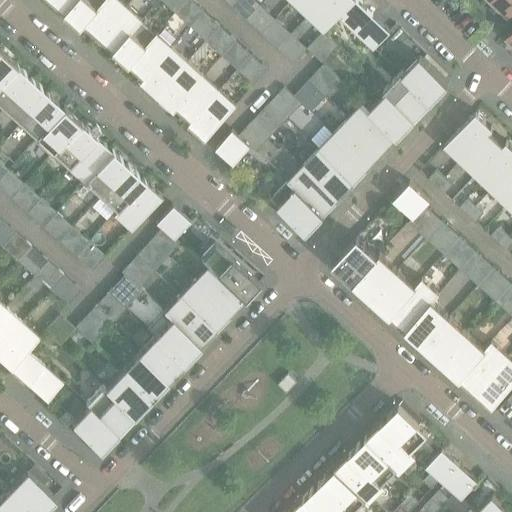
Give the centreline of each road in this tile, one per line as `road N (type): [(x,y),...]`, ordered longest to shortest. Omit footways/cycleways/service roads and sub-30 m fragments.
road 1 (residential): [(0,6),(300,276)]
road 2 (residential): [(300,276),(96,492)]
road 3 (residential): [(489,69),(300,276)]
road 4 (residential): [(253,511),(403,365)]
road 5 (residential): [(511,465),(403,365)]
road 6 (residential): [(403,365),(300,276)]
road 7 (residential): [(96,492),(0,407)]
